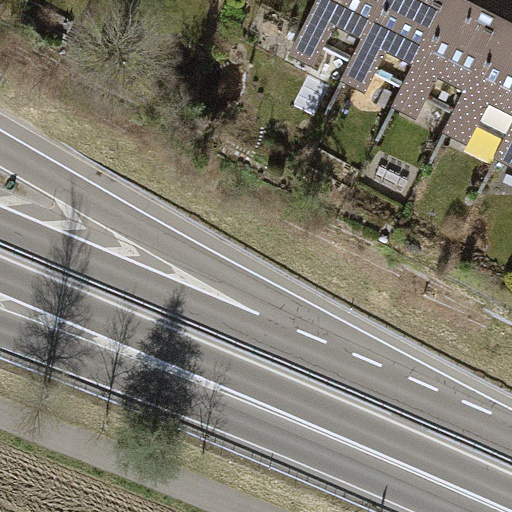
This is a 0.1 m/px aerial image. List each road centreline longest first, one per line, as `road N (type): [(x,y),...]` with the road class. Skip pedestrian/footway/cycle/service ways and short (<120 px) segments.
road 1 (trunk): [(0,275),(511,493)]
road 2 (trunk): [(0,324),(511,500)]
road 3 (trunk): [(435,405),(0,146)]
road 4 (trunk): [(435,405),(0,224)]
road 5 (track): [(0,412),(251,511)]
